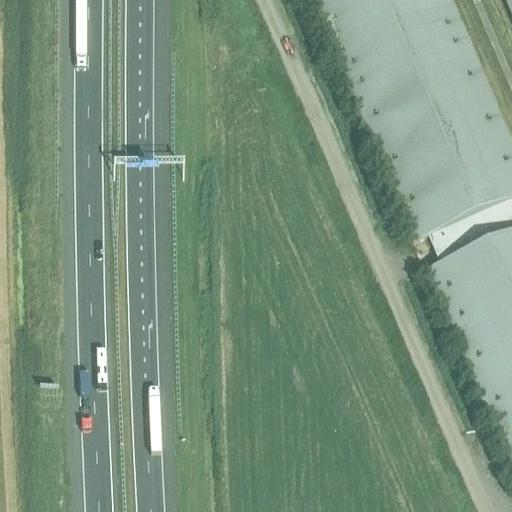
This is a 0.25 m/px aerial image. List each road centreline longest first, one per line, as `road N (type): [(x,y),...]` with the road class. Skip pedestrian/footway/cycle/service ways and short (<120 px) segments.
road 1 (unclassified): [(487,511),(268,0)]
road 2 (motorway): [(89,0),(91,374),(100,511)]
road 3 (motorway): [(150,511),(138,0)]
